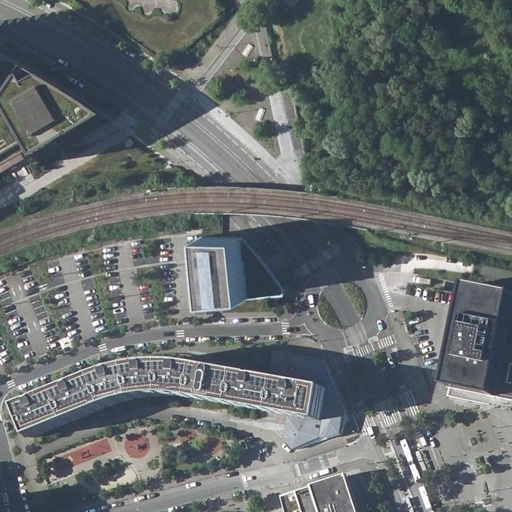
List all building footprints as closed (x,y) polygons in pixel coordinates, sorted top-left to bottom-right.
[(0,170),(32,152),(40,163),(117,121),(5,57),(0,63),(0,170)] [(208,287),(209,302),(286,295),(288,288),(246,235),(204,235),(208,287)] [(511,292),(470,284),(469,290),(468,295),(466,307),(458,343),(455,357),(450,388),(511,399),(511,292)] [(287,413),(282,438),(291,449),(339,433),(346,418),(322,359),(273,351),(269,377),(326,388),(320,420),(287,413)] [(287,413),(320,420),(326,388),(269,377),(204,365),(185,363),(171,362),(159,362),(149,362),(136,364),(124,366),(113,369),(99,374),(91,377),(19,406),(30,436),(110,404),(119,401),(131,398),(142,396),(158,395),(172,395),(187,396),(287,413)] [(357,511),(345,474),(294,491),(300,511),(357,511)]
